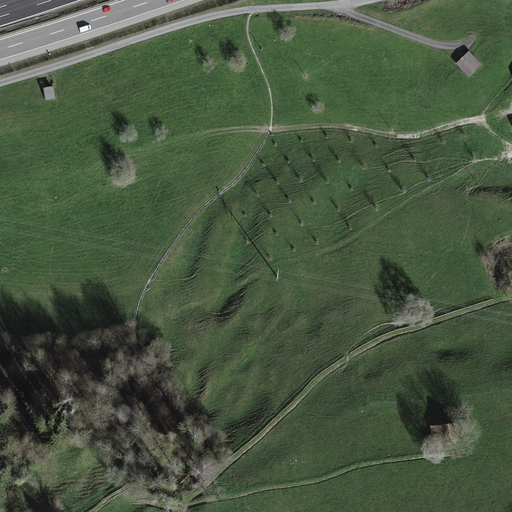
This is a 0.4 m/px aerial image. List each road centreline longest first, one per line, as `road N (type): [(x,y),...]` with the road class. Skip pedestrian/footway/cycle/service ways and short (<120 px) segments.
road 1 (track): [(0,82),(203,16),(255,11)]
road 2 (motorway): [(0,50),(156,0)]
road 3 (track): [(344,6),(435,40),(475,36)]
